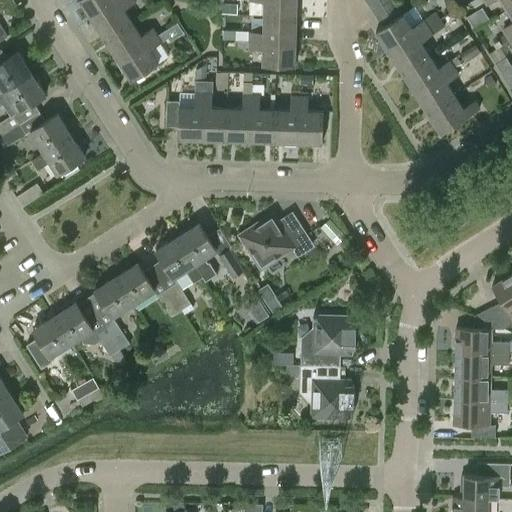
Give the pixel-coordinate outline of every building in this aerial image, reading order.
[(79,0),(92,19),(120,0),(79,0)] [(135,2),(133,0),(120,0),(92,19),(104,39),(131,22),(123,10),(135,2)] [(263,1),(263,16),(295,17),(295,0),(248,0),(249,0),(263,1)] [(368,0),(366,2),(372,13),(391,0),(368,0)] [(392,0),(391,0),(372,13),(379,23),(399,10),(392,0)] [(223,4),(222,12),(236,13),(236,5),(223,4)] [(511,35),(511,4),(507,8),(511,15),(511,21),(503,28),(509,37),(511,35)] [(401,15),(375,32),(387,51),(425,26),(421,20),(410,28),(401,15)] [(248,31),(248,40),(294,41),(295,17),(263,16),(262,31),(248,31)] [(139,35),(131,22),(104,39),(117,59),(155,34),(166,27),(162,20),(139,35)] [(177,23),(169,28),(174,35),(182,30),(177,23)] [(425,26),(387,51),(400,71),(426,54),(418,41),(430,34),(425,26)] [(155,34),(117,59),(131,79),(156,63),(148,50),(171,34),(166,27),(155,34)] [(237,39),(237,47),(262,48),(262,49),(261,64),(293,65),(294,41),(248,40),(237,39)] [(475,44),(460,53),(465,60),(479,51),(475,44)] [(0,92),(31,73),(18,51),(6,59),(0,50),(0,92)] [(426,54),(400,71),(413,91),(451,67),(447,59),(435,67),(426,54)] [(455,54),(447,59),(451,67),(460,61),(455,54)] [(460,61),(451,67),(456,74),(464,68),(460,61)] [(195,69),(195,79),(204,80),(204,65),(195,69)] [(511,85),(511,66),(511,65),(501,72),(510,87),(511,85)] [(451,67),(413,91),(426,112),(453,94),(445,81),(456,74),(451,67)] [(0,122),(0,135),(20,123),(39,111),(33,102),(45,94),(31,73),(0,92),(0,105),(2,104),(10,116),(0,122)] [(244,73),(243,81),(251,81),(252,73),(244,73)] [(301,74),(301,83),(312,83),(312,75),(301,74)] [(490,75),(484,79),(489,87),(495,83),(490,75)] [(176,138),(200,139),(201,93),(202,81),(193,80),(192,106),(177,105),(178,101),(165,101),(165,126),(177,127),(176,138)] [(210,81),(202,81),(201,93),(200,139),(224,140),(225,108),(209,107),(210,81)] [(251,81),(251,93),(260,94),(265,94),(265,82),(251,81)] [(240,108),(225,108),(224,140),(248,141),(249,95),(250,83),(241,82),(240,108)] [(453,94),(426,112),(439,132),(477,107),(472,100),(461,107),(453,94)] [(258,95),(249,95),(248,141),(272,141),(273,109),(257,108),(258,95)] [(288,109),(273,109),(272,141),(296,142),(297,96),(288,96),(288,109)] [(297,96),(296,142),(321,143),(322,110),(306,110),(307,97),(297,96)] [(43,151),(71,134),(57,113),(30,131),(43,151)] [(26,134),(20,123),(0,135),(0,139),(5,147),(26,134)] [(44,152),(32,159),(38,168),(50,161),(50,162),(58,173),(75,162),(85,156),(71,134),(43,151),(44,152)] [(22,206),(43,193),(37,182),(16,196),(22,206)] [(260,267),(293,246),(298,254),(311,246),(291,212),(278,221),(272,212),(238,233),(260,267)] [(345,236),(330,219),(321,226),(336,243),(345,236)] [(186,231),(177,236),(202,276),(202,277),(204,280),(216,273),(210,263),(207,261),(204,257),(207,255),(216,250),(206,236),(198,223),(186,231)] [(169,241),(156,250),(161,259),(173,277),(185,269),(194,281),(202,276),(177,236),(169,241)] [(230,250),(220,256),(232,276),(242,270),(230,250)] [(136,262),(115,276),(133,303),(154,289),(136,262)] [(501,301),(485,309),(496,315),(504,328),(511,322),(511,318),(510,316),(511,314),(511,273),(491,286),(501,301)] [(112,317),(133,303),(115,276),(94,289),(112,317)] [(166,288),(180,310),(191,303),(177,281),(166,288)] [(170,316),(180,310),(166,288),(156,294),(170,316)] [(75,301),(54,315),(71,342),(80,336),(84,342),(94,343),(100,339),(97,335),(93,328),(77,303),(75,301)] [(456,327),(455,351),(508,352),(508,341),(491,340),(491,328),(504,328),(496,315),(485,309),(474,315),(473,327),(456,327)] [(300,364),(338,365),(339,352),(350,353),(350,347),(354,347),(355,334),(351,334),(351,314),(316,313),(312,313),(312,316),(313,316),(312,337),(301,336),(300,364)] [(50,356),(71,342),(54,315),(32,328),(38,337),(26,344),(42,369),(51,363),(52,358),(50,356)] [(106,329),(119,349),(128,343),(115,323),(106,329)] [(110,355),(119,349),(106,329),(97,335),(110,355)] [(508,352),(455,351),(455,375),(490,376),(490,364),(508,364),(508,352)] [(338,378),(338,365),(300,364),(299,394),(311,394),(310,415),(349,416),(349,396),(353,396),(354,383),(350,383),(350,378),(338,378)] [(490,376),(455,375),(454,399),(507,400),(507,389),(490,388),(490,376)] [(0,396),(9,391),(0,377),(0,396)] [(80,384),(71,389),(77,399),(78,399),(98,387),(93,377),(86,381),(80,384)] [(23,414),(9,391),(0,396),(0,452),(26,435),(16,418),(23,414)] [(507,400),(454,399),(454,424),(471,424),(471,436),(495,437),(495,424),(489,424),(489,412),(507,412),(507,400)] [(452,495),(498,496),(499,484),(509,484),(509,461),(476,460),(475,473),(461,472),(460,495),(452,494),(452,495)] [(451,504),(451,511),(486,511),(487,496),(498,497),(498,496),(452,495),(452,504),(451,504)]
